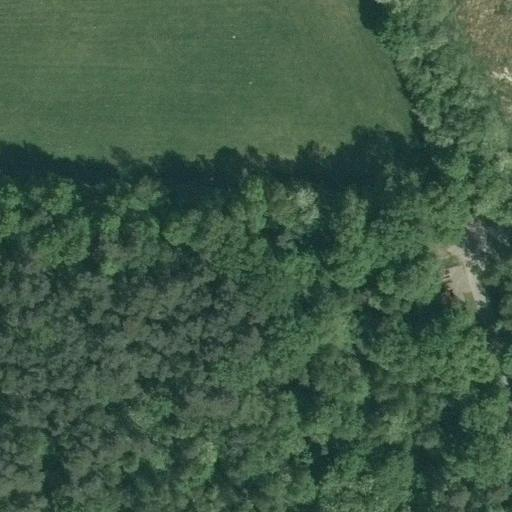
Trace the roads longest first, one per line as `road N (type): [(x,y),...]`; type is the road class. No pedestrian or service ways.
road 1 (track): [(0,180),(443,192),(470,205)]
road 2 (track): [(389,0),(480,231)]
road 3 (residential): [(511,226),(480,231),(475,265),(511,376)]
